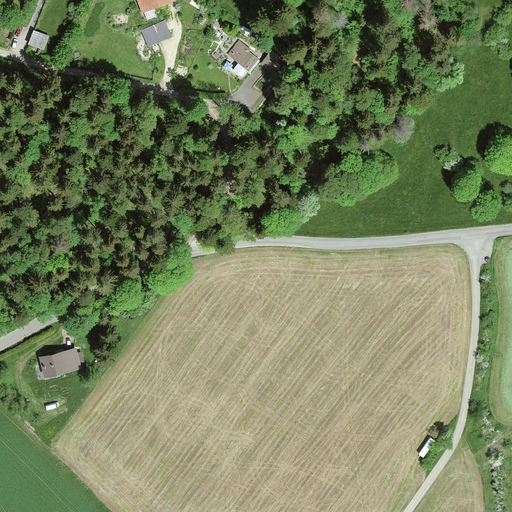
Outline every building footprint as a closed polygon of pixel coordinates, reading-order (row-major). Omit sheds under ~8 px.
[(138,0),(145,18),(180,4),(178,0),(138,0)] [(165,19),(141,30),(148,46),(172,35),(165,19)] [(52,40),(36,33),(31,46),(46,53),(52,40)] [(260,60),(238,42),(219,64),(241,82),(260,60)] [(39,350),(44,375),(81,368),(76,343),(39,350)]
